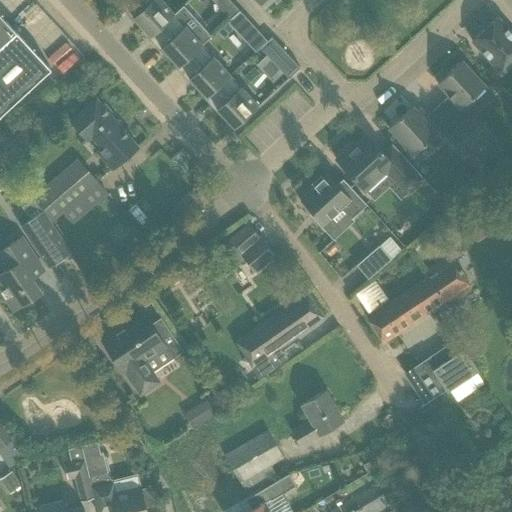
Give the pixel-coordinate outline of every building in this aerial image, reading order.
[(141,0),(146,5),(133,18),(138,23),(149,36),(150,37),(164,25),(163,24),(174,14),(161,0),(141,0)] [(254,0),(255,1),(262,9),(272,0),(273,0),(275,2),(277,0),(254,0)] [(174,36),(160,48),(177,67),(178,68),(192,55),(191,54),(202,45),(211,36),(184,6),(174,14),(163,24),(164,25),(174,36)] [(227,22),(245,42),(257,30),(239,11),(227,22)] [(0,115),(50,70),(0,15),(0,115)] [(511,33),(497,17),(471,41),(485,56),(498,70),(511,57),(511,33)] [(300,68),(271,37),(260,48),(288,79),(300,68)] [(202,66),(188,78),(194,84),(205,97),(206,98),(219,85),(230,75),(202,45),(191,54),(192,55),(202,66)] [(472,98),(485,86),(461,61),(437,84),(464,113),(476,102),(472,98)] [(230,96),(216,109),(234,128),(255,109),(258,106),(255,103),(230,75),(219,85),(230,96)] [(96,151),(99,154),(112,169),(137,147),(109,115),(112,112),(104,103),(101,105),(96,99),(70,121),(85,140),(90,135),(101,147),(96,151)] [(388,128),(413,155),(428,141),(434,148),(443,140),(412,106),(388,128)] [(468,115),(456,126),(488,160),(497,152),(484,139),(487,136),(468,115)] [(488,160),(456,126),(445,136),(464,157),(466,155),(479,169),(488,160)] [(336,160),(349,175),(364,191),(386,171),(406,194),(423,179),(392,145),(382,154),(367,137),(349,153),(347,151),(336,160)] [(31,197),(39,207),(51,222),(63,213),(71,224),(107,196),(79,160),(31,197)] [(313,187),(299,199),(310,212),(309,214),(327,234),(336,225),(342,231),(353,221),(351,219),(366,205),(346,183),(340,188),(326,174),(323,177),(320,175),(310,184),(313,187)] [(484,204),(462,221),(470,232),(493,215),(484,204)] [(17,223),(47,262),(68,245),(51,222),(39,207),(17,223)] [(216,252),(231,268),(243,258),(256,272),(274,256),(247,225),(216,252)] [(0,249),(0,258),(7,269),(0,273),(0,290),(13,311),(40,292),(31,279),(44,270),(21,236),(0,249)] [(356,265),(369,278),(391,258),(378,244),(356,265)] [(427,280),(384,308),(367,319),(383,342),(468,286),(449,257),(423,274),(427,280)] [(377,279),(356,292),(369,312),(390,299),(377,279)] [(242,360),(244,364),(247,362),(257,377),(286,357),(282,352),(279,354),(276,349),(323,317),(306,292),(233,341),(245,358),(242,360)] [(101,341),(123,374),(125,373),(139,395),(158,382),(143,361),(165,346),(145,317),(127,330),(124,326),(101,341)] [(423,364),(406,375),(425,402),(426,403),(438,395),(448,389),(457,402),(484,384),(475,371),(456,342),(423,364)] [(310,420),(290,432),(299,447),(343,421),(325,390),(300,405),(310,420)] [(182,415),(191,429),(218,412),(209,398),(182,415)] [(0,446),(12,439),(0,420),(0,446)] [(224,456),(240,482),(282,456),(267,430),(224,456)] [(98,442),(82,446),(95,496),(98,511),(146,511),(145,507),(157,504),(158,504),(155,493),(154,486),(150,487),(141,490),(140,487),(115,493),(110,472),(108,473),(103,453),(101,453),(100,450),(98,442)] [(71,462),(63,464),(67,481),(76,478),(82,499),(95,496),(82,446),(68,450),(70,459),(71,462)] [(511,462),(511,475),(494,486),(477,496),(486,511),(511,511),(511,458),(510,460),(511,462)] [(263,489),(270,501),(295,486),(288,474),(263,489)] [(35,511),(84,511),(83,507),(65,511),(62,500),(34,507),(35,511)] [(268,511),(263,503),(255,508),(247,511),(268,511)]
